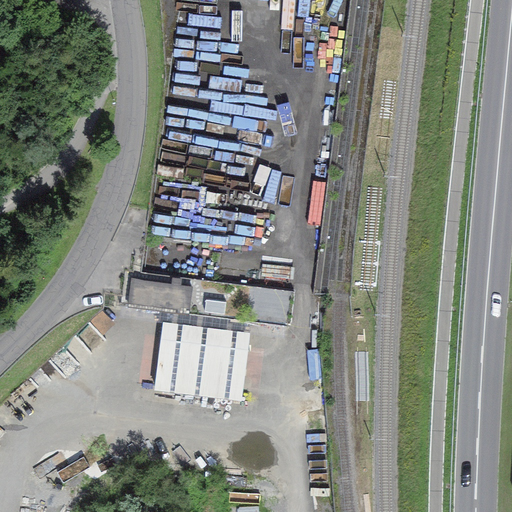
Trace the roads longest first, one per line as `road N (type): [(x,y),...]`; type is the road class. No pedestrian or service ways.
road 1 (primary): [(506,0),(469,511)]
road 2 (residential): [(0,347),(93,225),(109,182),(125,79),(115,0)]
road 3 (track): [(0,202),(64,159),(98,93),(124,72)]
